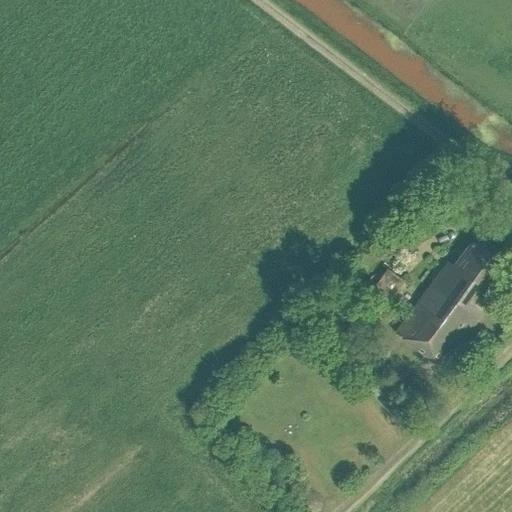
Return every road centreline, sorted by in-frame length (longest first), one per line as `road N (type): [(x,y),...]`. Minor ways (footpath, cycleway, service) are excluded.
road 1 (unclassified): [(511,188),(261,0)]
road 2 (track): [(511,347),(340,511)]
